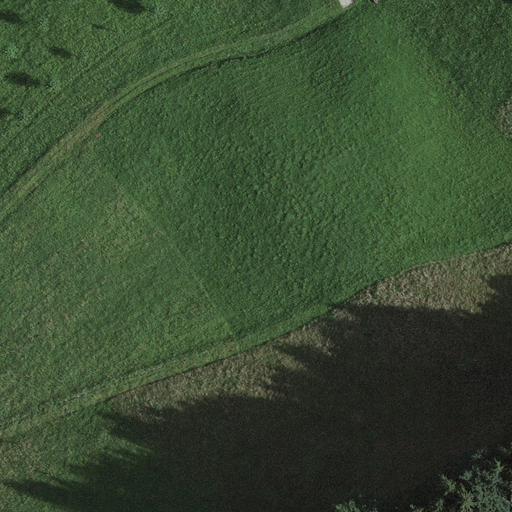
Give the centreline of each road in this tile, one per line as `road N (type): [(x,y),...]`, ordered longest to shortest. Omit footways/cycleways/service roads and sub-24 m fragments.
road 1 (track): [(0,435),(312,312),(377,267),(415,260),(434,288),(382,497)]
road 2 (track): [(0,216),(133,91),(207,58),(288,36),(352,0)]
